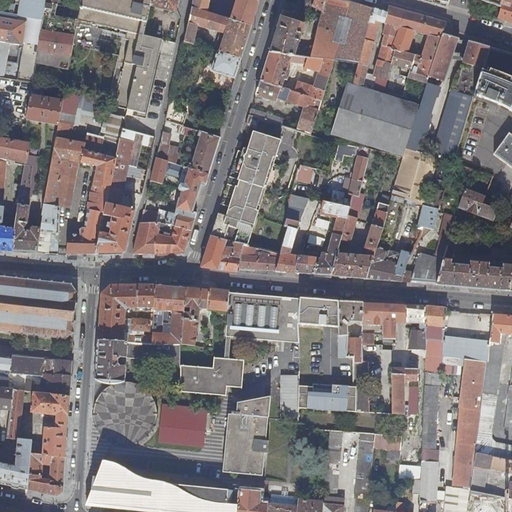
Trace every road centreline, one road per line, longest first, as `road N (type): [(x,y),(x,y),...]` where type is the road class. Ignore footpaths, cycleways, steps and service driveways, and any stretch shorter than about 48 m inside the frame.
road 1 (residential): [(511,303),(188,277)]
road 2 (residential): [(272,0),(188,277)]
road 3 (residential): [(93,274),(75,511)]
road 4 (residential): [(390,0),(511,36)]
